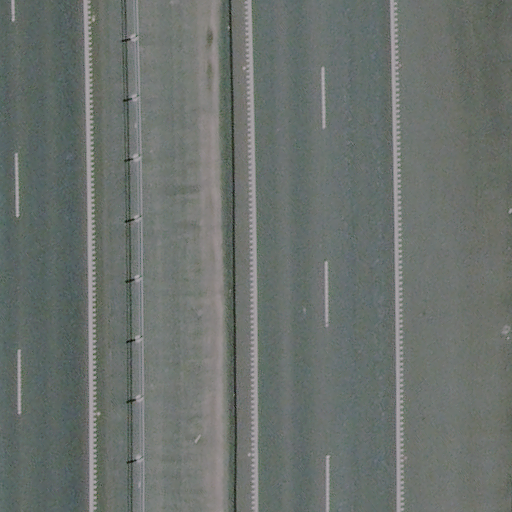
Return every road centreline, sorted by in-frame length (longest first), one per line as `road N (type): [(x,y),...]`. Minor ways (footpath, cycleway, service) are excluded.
road 1 (motorway): [(314,0),(329,511)]
road 2 (motorway): [(19,511),(16,0)]
